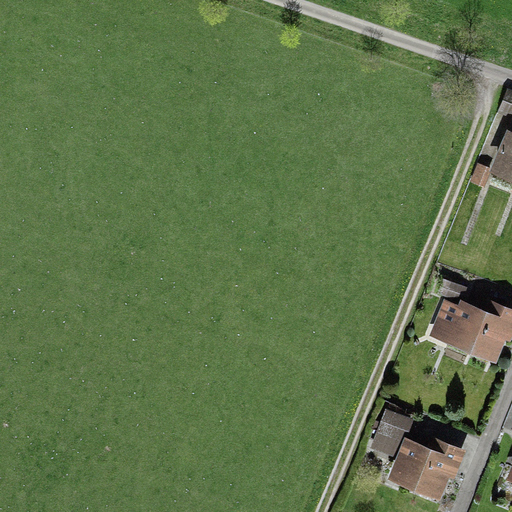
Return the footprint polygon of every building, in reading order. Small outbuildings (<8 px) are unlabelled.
[(511,119),(511,126),(496,166),(511,172),(511,92),(508,91),(499,114),(511,119)] [(442,280),(436,294),(456,302),(462,288),(442,280)] [(467,315),(444,305),(434,330),(494,354),(511,308),(511,307),(493,300),(489,309),(472,302),(467,315)] [(391,409),(379,430),(398,441),(410,420),(391,409)] [(409,445),(396,477),(435,493),(444,472),(449,473),(458,450),(424,436),(419,449),(409,445)]
